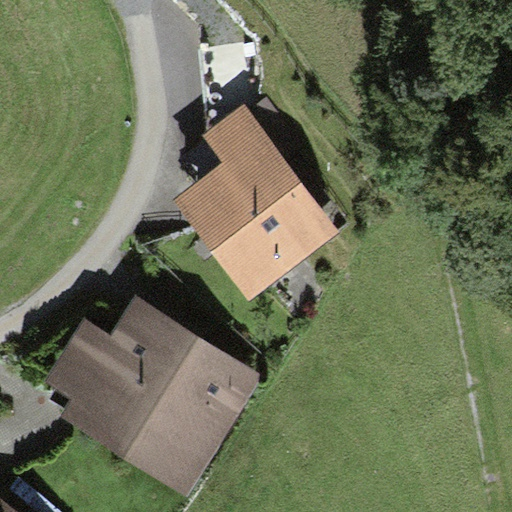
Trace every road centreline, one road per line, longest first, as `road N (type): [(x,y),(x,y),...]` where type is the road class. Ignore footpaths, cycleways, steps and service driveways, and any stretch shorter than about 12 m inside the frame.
road 1 (track): [(501,511),(403,112),(396,0)]
road 2 (residential): [(139,2),(150,115),(137,182),(80,265),(0,331)]
